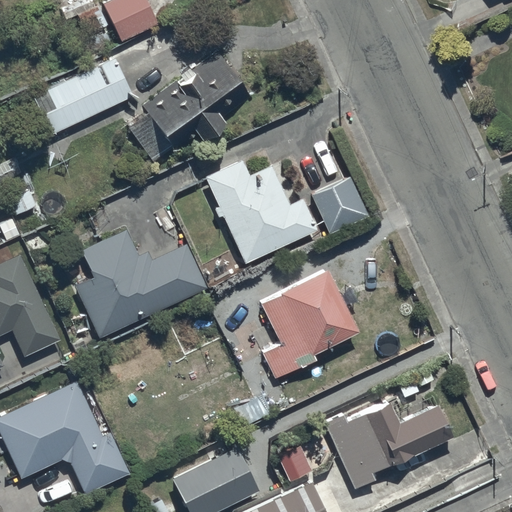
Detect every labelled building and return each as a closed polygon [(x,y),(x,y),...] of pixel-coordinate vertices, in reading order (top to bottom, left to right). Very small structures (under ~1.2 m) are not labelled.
[(85,32),(105,22),(95,2),(84,7),(80,0),(71,0),(59,6),(64,18),(75,12),(85,32)] [(102,0),(101,1),(119,39),(156,21),(146,0),(102,0)] [(150,156),(169,142),(176,151),(197,136),(199,138),(222,120),(220,118),(250,96),(216,50),(142,105),(147,112),(128,126),(150,156)] [(30,93),(49,133),(130,94),(111,55),(30,93)] [(12,155),(0,161),(0,180),(19,171),(12,155)] [(239,155),(201,173),(215,203),(210,205),(215,214),(219,212),(242,261),(315,226),(300,195),(287,201),(269,161),(247,172),(239,155)] [(308,191),(327,232),(366,214),(348,173),(308,191)] [(72,283),(97,336),(205,285),(184,241),(149,257),(145,247),(136,252),(124,226),(79,247),(91,274),(72,283)] [(0,332),(10,328),(22,353),(59,336),(20,250),(0,259),(0,332)] [(251,332),(272,376),(312,356),(310,351),(355,329),(325,267),(258,299),(263,310),(251,316),(257,329),(251,332)] [(166,320),(152,327),(168,356),(180,349),(190,368),(163,383),(170,395),(213,372),(213,373),(235,362),(230,353),(242,347),(233,330),(239,327),(220,289),(165,317),(166,320)] [(0,411),(0,436),(18,476),(59,457),(67,459),(82,493),(128,471),(109,431),(101,435),(74,377),(0,411)] [(322,420),(352,486),(373,477),(370,469),(449,433),(435,402),(396,420),(387,400),(361,411),(360,408),(343,416),(341,411),(322,420)] [(168,475),(186,511),(204,511),(256,487),(235,442),(168,475)] [(250,467),(266,496),(284,487),(268,458),(250,467)] [(324,511),(311,481),(244,511),(324,511)]
